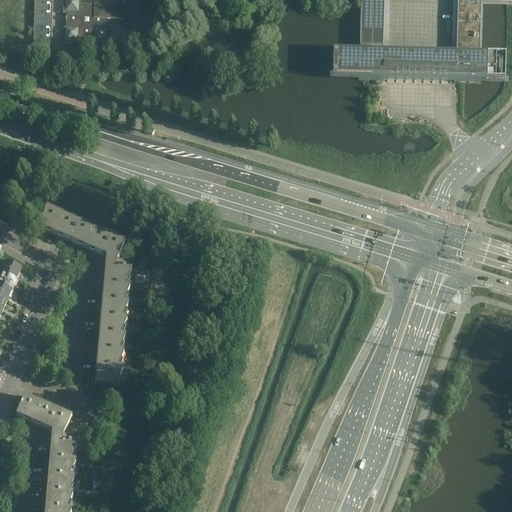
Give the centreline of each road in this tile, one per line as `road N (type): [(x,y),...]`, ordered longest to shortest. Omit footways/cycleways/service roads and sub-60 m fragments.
road 1 (secondary): [(424,232),(0,100)]
road 2 (secondary): [(0,125),(416,261)]
road 3 (secondary): [(416,261),(312,511)]
road 4 (secondary): [(349,511),(440,266)]
road 5 (residential): [(0,238),(48,266),(0,394)]
road 6 (unclassified): [(511,119),(441,186),(424,232)]
